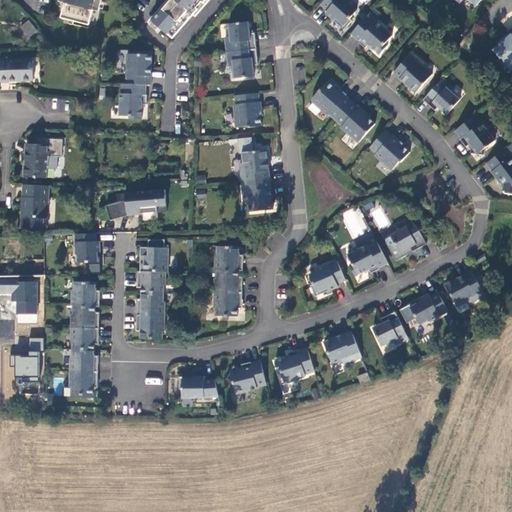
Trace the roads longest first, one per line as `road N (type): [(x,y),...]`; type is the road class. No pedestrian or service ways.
road 1 (residential): [(282,17),(310,26),(431,134),(481,211),(476,240),(458,255),(346,311),(273,335)]
road 2 (residential): [(273,335),(269,267),(300,221),(282,17)]
road 3 (residential): [(273,335),(195,355),(118,353),(122,241)]
road 4 (residential): [(219,0),(173,52),(167,132)]
